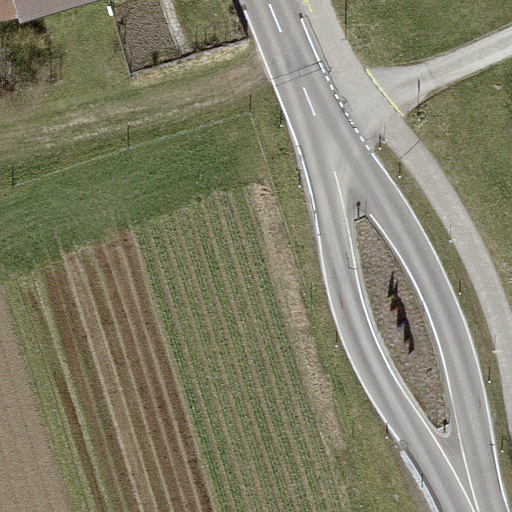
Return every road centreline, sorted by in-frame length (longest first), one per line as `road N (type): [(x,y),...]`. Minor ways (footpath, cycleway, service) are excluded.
road 1 (tertiary): [(319,125),(335,253),(364,352),(471,495)]
road 2 (tertiary): [(471,495),(442,323),(419,271),(319,125)]
road 3 (track): [(319,125),(511,42)]
road 4 (tertiary): [(319,125),(267,0)]
